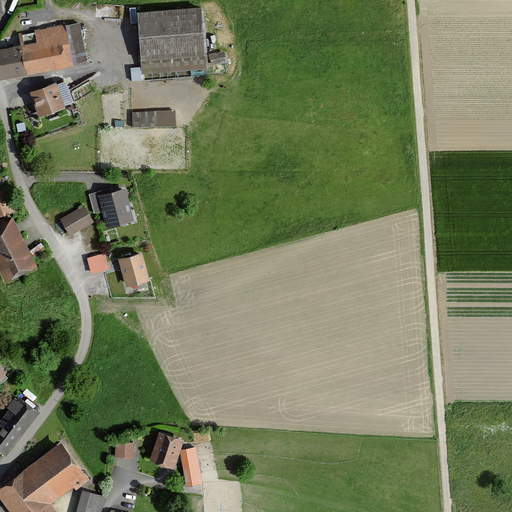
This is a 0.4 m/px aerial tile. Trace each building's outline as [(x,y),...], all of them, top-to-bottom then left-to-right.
[(142,69),(204,63),(200,14),(138,19),(142,69)] [(0,48),(0,64),(2,78),(88,63),(81,23),(38,30),(40,42),(0,48)] [(210,52),(212,63),(227,61),(226,50),(210,52)] [(65,82),(31,93),(40,119),(73,109),(65,82)] [(174,111),(132,112),(133,128),(175,126),(174,111)] [(106,226),(134,218),(125,186),(96,192),(106,226)] [(0,216),(16,211),(8,190),(0,192),(0,216)] [(71,234),(92,222),(84,208),(63,220),(71,234)] [(0,222),(0,257),(11,280),(37,268),(12,217),(0,222)] [(141,249),(117,256),(124,285),(149,278),(141,249)] [(105,253),(86,259),(91,274),(109,269),(105,253)] [(0,449),(5,454),(35,413),(14,398),(5,410),(8,412),(0,423),(0,449)] [(149,463),(173,471),(183,441),(159,433),(149,463)] [(115,458),(135,458),(135,440),(115,441),(115,458)] [(0,492),(15,511),(50,511),(46,507),(73,487),(75,490),(91,478),(63,441),(0,489),(0,492)] [(181,450),(187,485),(202,483),(196,448),(181,450)] [(100,511),(105,496),(82,490),(76,511),(100,511)]
